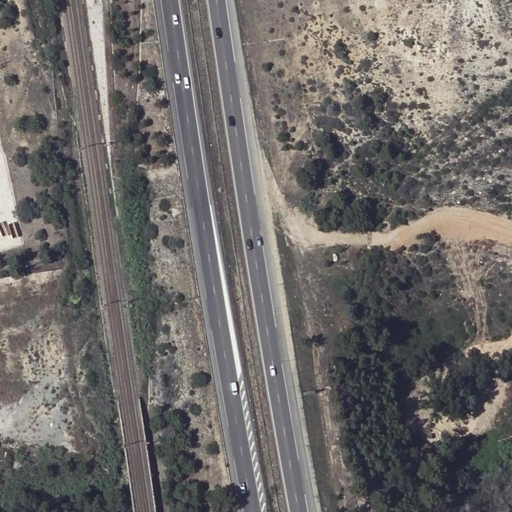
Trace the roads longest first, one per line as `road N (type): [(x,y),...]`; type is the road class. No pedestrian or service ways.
road 1 (motorway): [(299,511),(217,0)]
road 2 (motorway): [(169,0),(250,511)]
